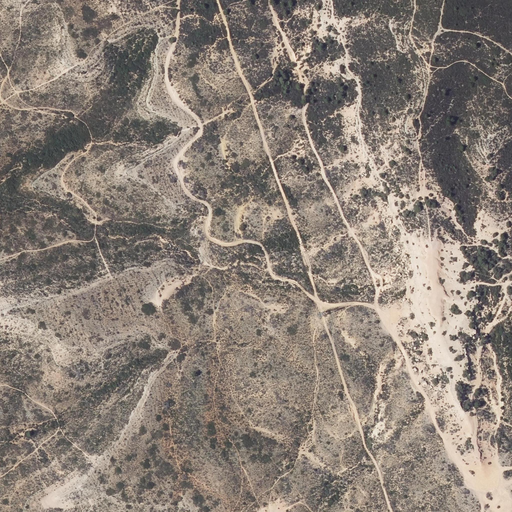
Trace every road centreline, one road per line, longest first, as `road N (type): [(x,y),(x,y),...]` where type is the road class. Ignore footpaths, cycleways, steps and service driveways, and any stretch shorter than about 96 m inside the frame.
road 1 (track): [(179,0),(166,81),(200,123),(175,166),(187,193),(211,211),(205,233),(218,243),(258,242),(275,277),(295,281),(325,305),(373,306),(470,484),(487,484),(511,467)]
road 2 (track): [(390,511),(216,0)]
